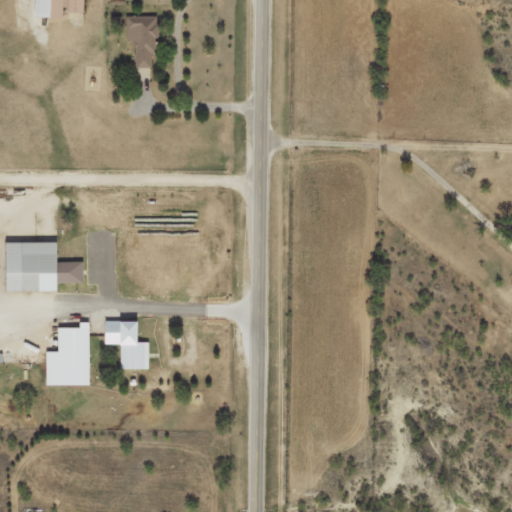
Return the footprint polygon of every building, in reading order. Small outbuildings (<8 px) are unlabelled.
[(39,0),(39,16),(68,17),(69,11),(87,12),(87,0),(39,0)] [(154,67),(154,52),(161,52),(161,15),(129,15),(129,41),(138,41),(138,66),(154,67)] [(86,261),(61,261),(61,241),(8,242),(10,291),(61,290),(61,283),(86,282),(86,261)] [(142,321),(108,320),(108,343),(123,344),(123,368),(152,368),(152,341),(142,341),(142,321)] [(49,351),(49,385),(93,384),(92,321),(81,322),(81,327),(60,327),(61,351),(49,351)]
